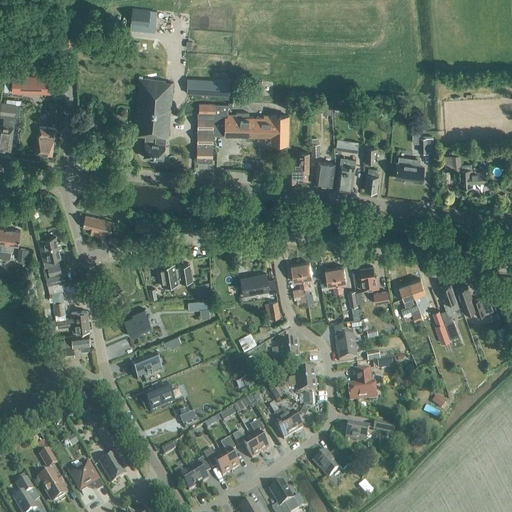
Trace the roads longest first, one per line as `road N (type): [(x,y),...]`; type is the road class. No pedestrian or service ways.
road 1 (tertiary): [(67,176),(168,178),(511,226)]
road 2 (residential): [(202,511),(279,466),(329,424),(324,350),(287,311),(277,239)]
road 3 (unclassified): [(511,271),(277,239)]
road 4 (tertiary): [(161,475),(107,382),(84,259)]
road 5 (unclassified): [(84,259),(218,234),(277,239)]
road 6 (tertiary): [(67,176),(66,0)]
